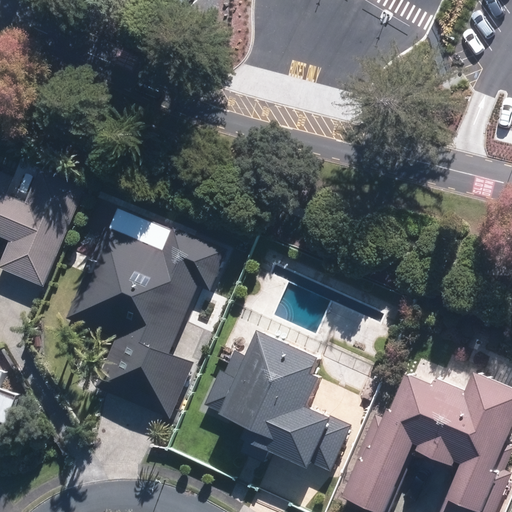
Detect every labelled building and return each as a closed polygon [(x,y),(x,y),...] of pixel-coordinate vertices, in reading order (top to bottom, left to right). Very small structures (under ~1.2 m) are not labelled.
[(0,238),(8,242),(0,262),(0,269),(44,288),(83,192),(36,173),(30,188),(12,180),(0,175),(0,238)] [(108,231),(101,228),(88,265),(95,267),(84,297),(75,294),(65,322),(108,337),(89,390),(170,419),(190,365),(172,358),(198,288),(211,293),(227,250),(172,230),(173,225),(117,205),(108,231)] [(315,363),(254,333),(242,358),(228,352),(200,410),(243,430),(238,440),(305,473),(310,463),(326,470),(347,426),(326,416),(324,420),(304,410),(318,380),(309,376),(315,363)] [(0,422),(5,424),(13,399),(0,394),(0,385),(5,371),(0,369),(0,422)] [(371,511),(383,511),(410,452),(411,449),(414,451),(413,454),(433,465),(450,472),(453,466),(459,469),(456,475),(445,502),(440,511),(494,511),(511,474),(505,472),(511,455),(511,450),(502,446),(511,422),(511,391),(472,375),(464,394),(435,381),(432,388),(405,376),(386,419),(377,415),(341,499),(349,502),(371,511)]
